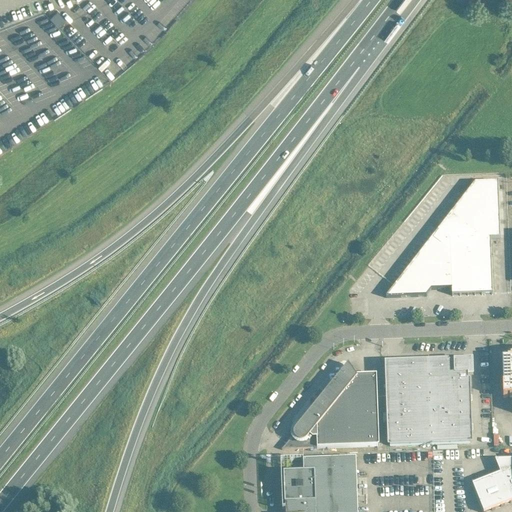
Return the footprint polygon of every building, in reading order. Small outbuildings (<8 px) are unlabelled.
[(475,185),(450,216),(395,287),(395,288),(396,298),(426,297),(431,290),(452,290),(452,296),(492,295),(490,240),(500,240),(498,184),(475,185)] [(511,360),(508,360),(508,361),(508,364),(505,367),(504,367),(505,386),(503,386),(503,399),(511,398),(511,360)] [(470,444),(467,367),(464,364),(445,364),(445,366),(387,368),(390,447),(470,444)] [(378,447),(375,378),(375,377),(357,378),(348,366),(334,383),(330,379),(330,380),(334,383),(331,390),(328,390),(324,395),(320,391),(316,395),(321,399),(317,404),(295,431),(294,432),(294,433),(294,434),(294,435),(294,436),(282,451),(378,447)] [(357,511),(356,460),(303,462),(304,474),(284,475),(284,511),(357,511)] [(511,460),(495,462),(500,475),(472,486),(482,511),(489,511),(511,503),(511,460)]
